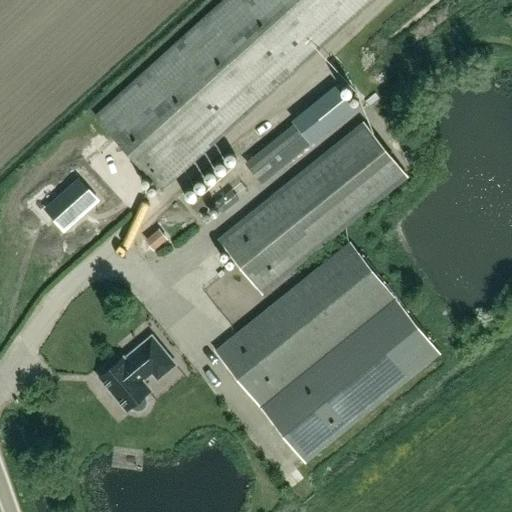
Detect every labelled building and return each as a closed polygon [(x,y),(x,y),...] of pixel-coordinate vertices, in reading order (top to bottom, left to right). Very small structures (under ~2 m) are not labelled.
[(223,0),(94,117),(161,191),(372,0),(223,0)] [(262,294),(407,177),(363,122),(217,239),(262,294)] [(261,184),(312,143),(296,123),(245,163),(261,184)] [(213,201),(204,191),(188,204),(197,214),(213,201)] [(238,200),(230,191),(215,203),(222,212),(238,200)] [(215,351),(305,462),(440,353),(350,242),(215,351)] [(143,395),(149,391),(141,382),(168,359),(150,338),(123,360),(122,359),(99,379),(125,410),(130,406),(132,409),(137,411),(141,410),(145,407),(146,403),(145,399),(143,395)]
